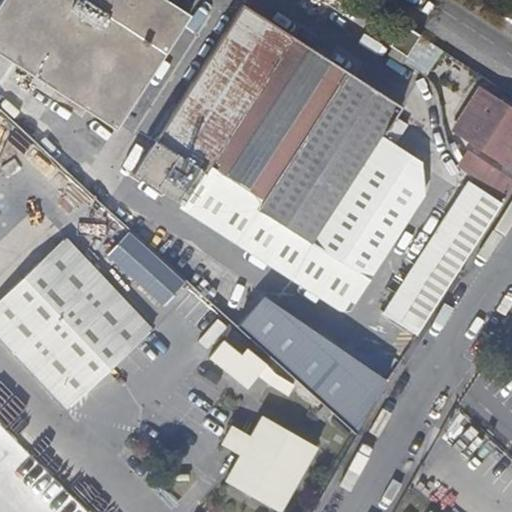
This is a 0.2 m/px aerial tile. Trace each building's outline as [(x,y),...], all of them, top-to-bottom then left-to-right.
[(4,0),(0,8),(0,50),(124,128),(190,15),(166,0),(4,0)] [(314,242),(381,136),(383,131),(385,133),(402,105),(243,3),(161,132),(204,172),(209,165),(266,201),(261,209),(314,242)] [(355,23),(350,33),(375,47),(380,38),(355,23)] [(419,34),(402,23),(389,45),(392,47),(388,53),(402,62),(419,34)] [(510,163),(511,159),(511,113),(480,92),(456,128),(510,163)] [(204,172),(161,132),(134,175),(183,206),(204,172)] [(440,174),(381,136),(314,242),(373,280),(440,174)] [(505,199),(511,188),(511,182),(470,155),(459,169),(505,199)] [(373,280),(314,242),(261,209),(266,201),(209,165),(204,172),(183,206),(181,209),(349,317),(373,280)] [(419,335),(503,207),(468,184),(385,313),(419,335)] [(0,296),(0,337),(68,411),(150,329),(62,237),(0,296)] [(271,306),(260,298),(235,326),(354,436),(383,383),(271,306)] [(220,318),(199,340),(208,349),(229,327),(220,318)] [(265,372),(226,342),(211,361),(251,391),(265,372)] [(288,382),(277,375),(270,385),(281,393),(288,382)] [(329,415),(322,408),(316,414),(323,421),(329,415)] [(301,475),(315,449),(261,418),(250,438),(232,428),(221,447),(239,457),(225,482),(277,511),(280,511),(293,488),(301,475)]
